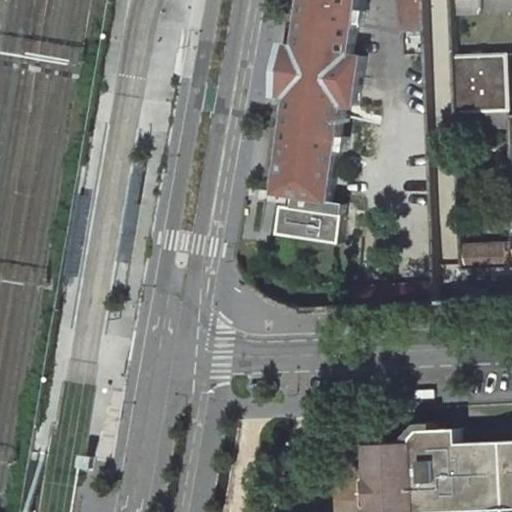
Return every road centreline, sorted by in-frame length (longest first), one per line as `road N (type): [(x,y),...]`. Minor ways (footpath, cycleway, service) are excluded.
road 1 (residential): [(165,352),(195,269),(241,0)]
road 2 (residential): [(212,0),(166,267),(165,352)]
road 3 (tertiary): [(165,352),(511,344)]
road 4 (tertiary): [(139,511),(165,352)]
